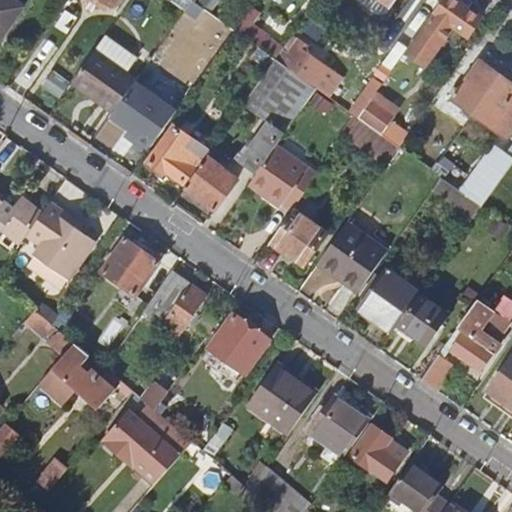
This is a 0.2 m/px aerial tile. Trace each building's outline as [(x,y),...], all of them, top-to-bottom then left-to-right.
[(0,0),(0,38),(1,39),(25,6),(16,0),(0,0)] [(453,0),(445,0),(430,21),(445,32),(452,22),(458,27),(469,34),(481,19),(453,0)] [(251,7),(234,31),(259,48),(260,46),(267,37),(267,36),(252,24),(259,13),(251,7)] [(428,26),(396,70),(413,83),(446,39),(428,26)] [(276,59),(294,72),(318,89),(328,95),(340,78),(307,54),(320,36),(307,27),(289,52),(283,48),(277,57),(276,59)] [(454,32),(466,40),(469,34),(458,27),(454,32)] [(267,37),(260,46),(277,57),(283,48),(267,37)] [(252,57),(269,69),(276,59),(259,48),(252,57)] [(97,49),(72,84),(113,113),(132,86),(137,79),(97,49)] [(269,69),(248,99),(265,111),(294,72),(276,59),(269,69)] [(360,59),(332,99),(359,117),(370,101),(386,78),(360,59)] [(453,99),(508,139),(511,133),(511,84),(480,62),(453,99)] [(129,129),(139,136),(134,142),(148,152),(174,116),(149,98),(132,86),(113,113),(111,116),(129,129)] [(370,101),(359,117),(360,118),(378,131),(390,115),(370,101)] [(348,135),(386,162),(398,145),(378,131),(360,118),(348,135)] [(284,136),(265,123),(240,159),(258,172),(277,146),(284,136)] [(175,126),(149,164),(169,178),(167,180),(179,187),(183,182),(185,183),(196,168),(195,166),(200,159),(204,161),(208,155),(211,151),(175,126)] [(124,136),(134,142),(139,136),(129,129),(124,136)] [(280,206),(307,168),(277,146),(258,172),(251,181),(268,193),(266,196),(280,206)] [(511,158),(495,146),(463,191),(484,206),(511,165),(511,158)] [(204,161),(186,186),(218,208),(240,177),(208,155),(204,161)] [(454,203),(452,206),(472,222),(484,206),(463,191),(442,176),(434,187),(454,203)] [(0,233),(2,230),(21,244),(27,237),(43,214),(23,200),(15,212),(0,199),(0,233)] [(27,237),(40,247),(34,256),(68,280),(95,243),(64,221),(68,216),(50,203),(43,214),(27,237)] [(294,209),(272,240),(304,263),(326,231),(294,209)] [(347,221),(319,260),(362,290),(389,252),(347,221)] [(125,238),(102,271),(137,296),(144,286),(160,263),(125,238)] [(160,263),(144,286),(156,294),(172,272),(160,263)] [(388,270),(360,309),(393,332),(398,324),(421,293),(388,270)] [(175,273),(151,306),(169,318),(192,285),(175,273)] [(192,285),(169,318),(166,323),(181,334),(208,297),(192,285)] [(398,324),(429,346),(452,315),(421,292),(421,293),(398,324)] [(464,332),(451,351),(482,372),(501,344),(493,339),(495,337),(498,339),(508,324),(477,301),(458,328),(464,332)] [(26,321),(65,354),(75,343),(52,324),(35,310),(26,321)] [(65,310),(55,323),(63,330),(73,317),(65,310)] [(211,350),(245,374),(269,339),(235,316),(211,350)] [(65,354),(41,381),(64,402),(77,385),(101,407),(117,390),(93,368),(88,373),(80,366),(90,355),(75,343),(65,354)] [(511,356),(488,391),(500,400),(496,406),(511,417),(511,356)] [(438,358),(422,380),(433,388),(449,366),(438,358)] [(279,365),(247,410),(287,438),(315,398),(292,382),(296,377),(279,365)] [(335,396),(311,431),(346,456),(348,453),(369,422),(370,421),(335,396)] [(113,438),(140,461),(134,467),(156,486),(184,452),(171,440),(179,430),(156,410),(152,407),(141,419),(133,413),(123,425),(124,426),(113,438)] [(6,422),(0,429),(0,453),(1,454),(19,434),(6,422)] [(223,422),(204,450),(213,458),(234,430),(223,422)] [(369,422),(348,453),(353,456),(374,426),(369,422)] [(353,456),(387,480),(401,461),(383,449),(391,437),(374,426),(353,456)] [(67,471),(55,461),(38,479),(50,490),(67,471)] [(412,462),(389,495),(401,504),(405,499),(423,511),(442,511),(447,506),(450,502),(438,494),(444,485),(412,462)] [(251,490),(272,508),(277,511),(306,511),(312,503),(268,466),(251,490)]
